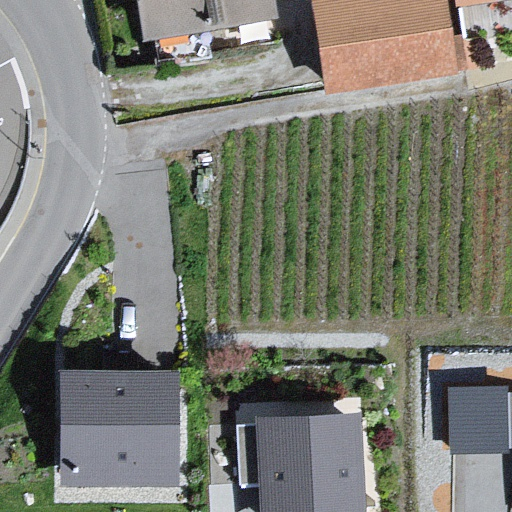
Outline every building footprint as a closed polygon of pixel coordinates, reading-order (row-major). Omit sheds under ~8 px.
[(263,0),(127,0),(135,44),(267,22),(263,0)] [(438,0),(299,0),(313,92),(449,75),(438,0)] [(511,0),(444,0),(446,10),(504,10),(511,2),(511,0)] [(175,375),(66,376),(67,483),(176,482),(175,375)] [(508,442),(506,375),(446,377),(449,444),(508,442)] [(362,511),(358,418),(262,423),(266,511),(362,511)]
